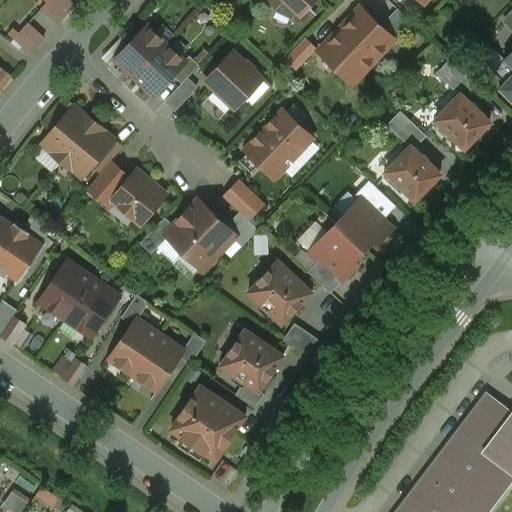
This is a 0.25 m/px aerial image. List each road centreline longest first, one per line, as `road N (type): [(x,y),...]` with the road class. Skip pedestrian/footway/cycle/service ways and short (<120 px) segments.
road 1 (tertiary): [(465,241),(305,452),(271,511)]
road 2 (tertiary): [(325,511),(348,469),(500,266)]
road 3 (residential): [(0,364),(223,511)]
road 4 (residential): [(199,172),(68,50)]
